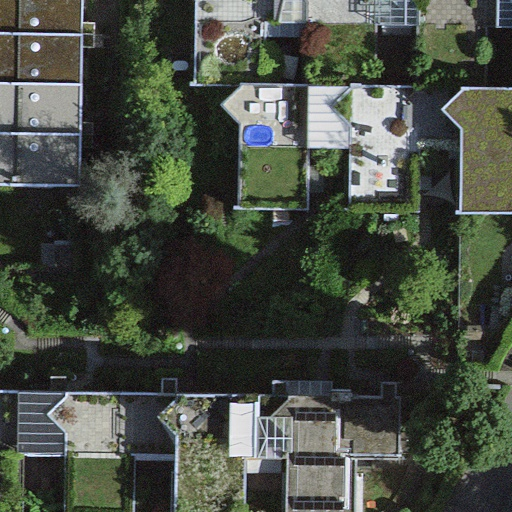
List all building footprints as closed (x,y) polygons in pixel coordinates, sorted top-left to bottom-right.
[(0,0),(0,41),(79,43),(79,0),(0,0)] [(262,33),(312,33),(312,0),(198,0),(198,3),(197,88),(241,88),(262,89),(262,33)] [(312,0),(312,33),(312,89),(354,89),(372,89),(373,30),(423,31),(423,0),(312,0)] [(511,0),(423,0),(423,31),(423,90),(463,90),(484,90),(485,33),(511,33),(511,0)] [(0,41),(0,93),(78,94),(79,43),(0,41)] [(353,151),(354,89),(312,89),(262,89),(241,88),(240,129),(240,211),(306,212),(307,151),(353,151)] [(463,149),(463,90),(423,90),(372,89),(354,89),(353,151),(353,213),(417,214),(418,149),(463,149)] [(463,90),(463,149),(462,214),(511,214),(511,90),(484,90),(463,90)] [(0,93),(0,144),(77,145),(78,94),(0,93)] [(0,144),(0,195),(77,196),(77,145),(0,144)] [(22,511),(22,460),(67,460),(67,394),(0,393),(0,511),(22,511)] [(179,394),(67,394),(67,460),(67,511),(132,511),(133,458),(179,458),(179,394)] [(179,394),(179,458),(178,511),(245,511),(245,458),(289,458),(290,395),(179,394)] [(290,395),(289,458),(289,511),(354,511),(355,459),(396,459),(396,395),(290,395)]
